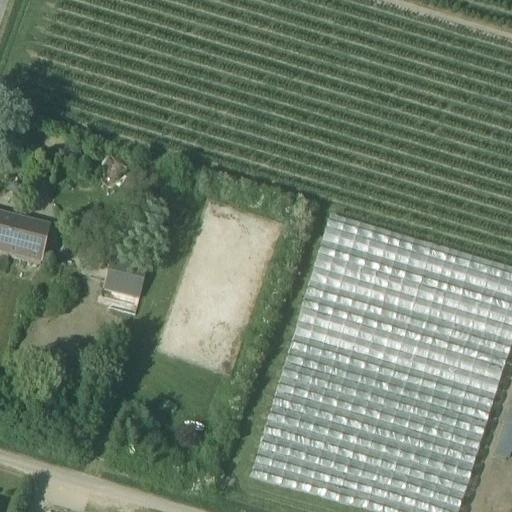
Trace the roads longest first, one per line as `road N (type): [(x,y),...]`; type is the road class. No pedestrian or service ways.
road 1 (unclassified): [(183,511),(0,456)]
road 2 (track): [(367,0),(511,42)]
